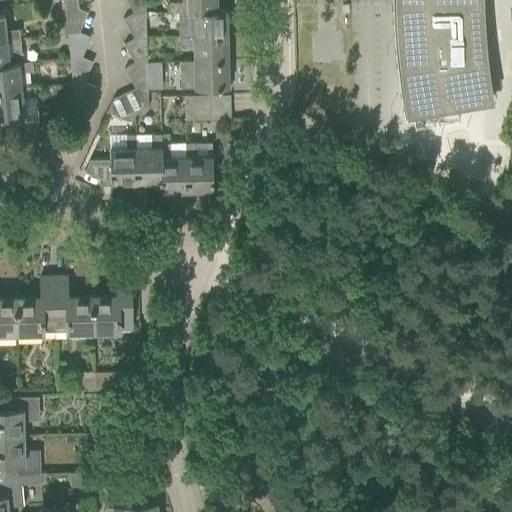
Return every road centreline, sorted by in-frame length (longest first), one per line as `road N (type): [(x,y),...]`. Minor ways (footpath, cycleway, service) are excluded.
road 1 (track): [(511,405),(204,269)]
road 2 (residential): [(204,269),(265,132),(273,0)]
road 3 (residential): [(190,511),(169,416),(172,369),(204,269)]
road 4 (residential): [(204,269),(0,176)]
